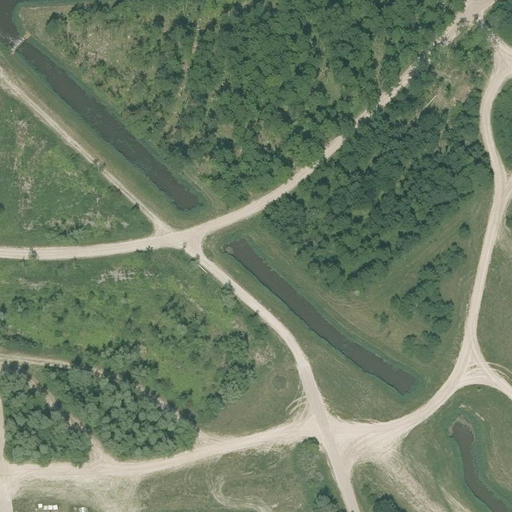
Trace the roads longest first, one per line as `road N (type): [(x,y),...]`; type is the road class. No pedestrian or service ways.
road 1 (track): [(0,251),(108,252),(176,238),(266,199),(324,160),(492,0)]
road 2 (track): [(323,432),(299,356),(282,331),(0,70)]
road 3 (track): [(511,65),(491,82),(479,114),(499,189),(466,349),(452,380),(408,420),(323,432)]
road 4 (track): [(0,465),(124,464),(323,432)]
